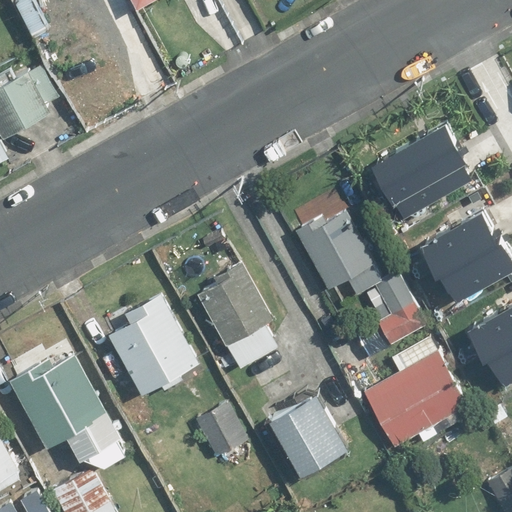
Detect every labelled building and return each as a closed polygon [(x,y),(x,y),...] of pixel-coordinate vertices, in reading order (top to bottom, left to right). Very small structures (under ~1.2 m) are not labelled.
[(22,0),(37,27),(73,7),(78,17),(108,0),(22,0)] [(30,62),(0,79),(0,119),(7,132),(54,106),(30,62)] [(486,169),(459,118),(378,162),(405,213),(486,169)] [(511,267),(511,237),(493,203),(417,244),(448,302),(511,267)] [(324,211),(298,225),(331,285),(350,275),(358,289),(376,278),(386,296),(376,302),(382,313),(378,315),(393,341),(430,321),(399,265),(385,273),(347,204),(327,216),(324,211)] [(246,264),(201,290),(243,364),(279,344),(267,323),(277,317),(246,264)] [(162,287),(105,318),(143,389),(201,358),(162,287)] [(511,374),(511,305),(459,334),(488,388),(511,374)] [(396,443),(470,401),(431,333),(392,355),(400,369),(365,388),(396,443)] [(54,354),(12,376),(47,441),(70,429),(84,457),(93,452),(100,464),(128,449),(122,437),(126,435),(80,349),(58,361),(54,354)] [(317,386),(271,413),(304,470),(350,443),(317,386)] [(250,435),(230,397),(196,415),(216,453),(250,435)] [(0,489),(26,474),(0,427),(0,489)] [(511,511),(511,461),(488,475),(508,511),(511,511)] [(119,511),(93,466),(54,488),(67,511),(119,511)]
